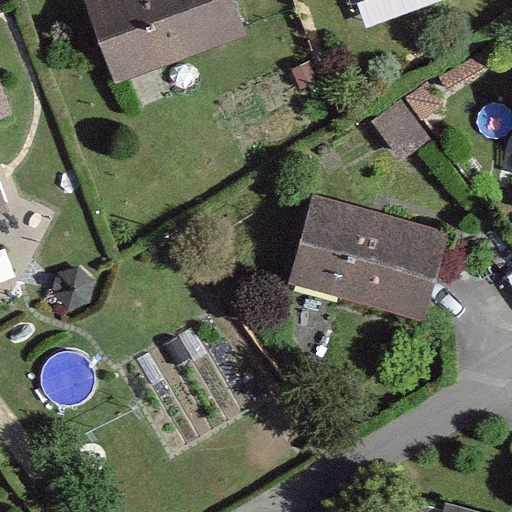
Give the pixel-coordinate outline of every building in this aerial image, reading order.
[(80,0),(108,84),(243,38),(230,0),(80,0)] [(338,0),(341,8),(365,0),(338,0)] [(0,71),(0,208),(4,207),(0,195),(0,117),(14,112),(0,71)] [(511,129),(498,186),(511,189),(511,129)] [(449,237),(313,192),(268,307),(325,327),(333,299),(417,323),(449,237)]
